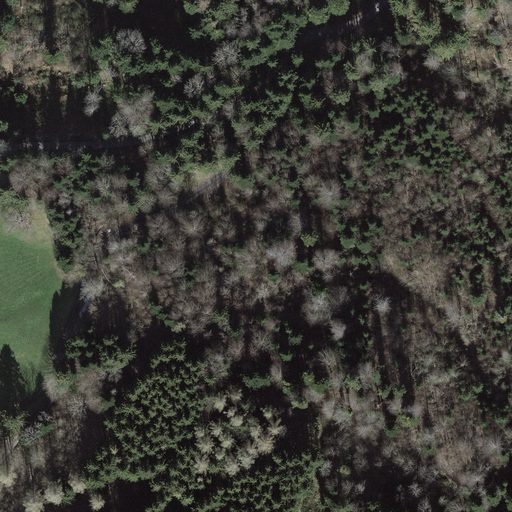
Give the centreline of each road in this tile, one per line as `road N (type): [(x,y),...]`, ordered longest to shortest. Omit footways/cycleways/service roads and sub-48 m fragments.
road 1 (track): [(321,35),(279,122),(229,172),(110,234),(86,269),(45,385),(0,449)]
road 2 (unclassified): [(0,155),(136,140),(242,102),(306,39),(365,17),(377,0)]
road 3 (track): [(156,511),(293,432)]
